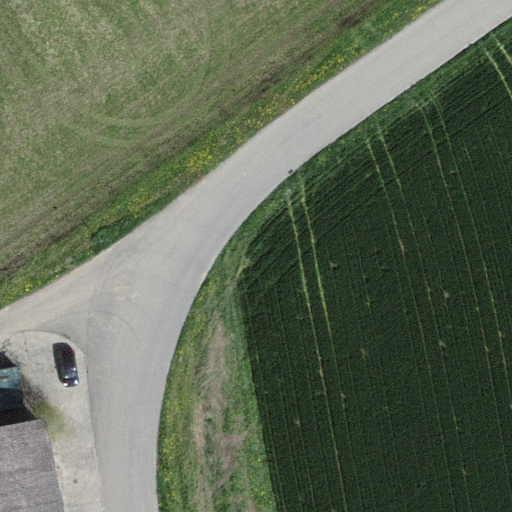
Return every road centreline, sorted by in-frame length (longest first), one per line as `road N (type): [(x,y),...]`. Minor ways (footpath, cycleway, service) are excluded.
road 1 (unclassified): [(131,511),(131,386),(138,338),(167,261),(257,167),(484,0)]
road 2 (track): [(150,297),(87,298),(0,328)]
